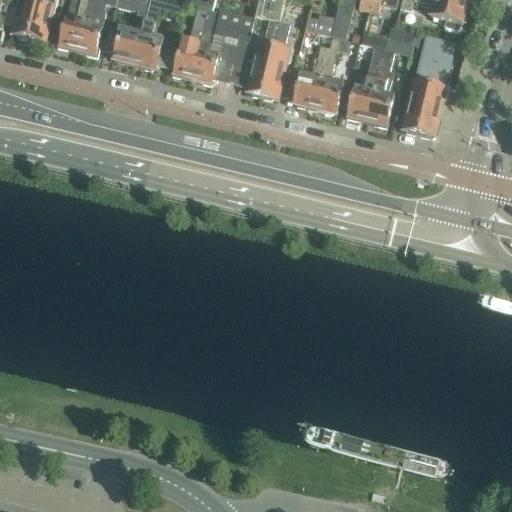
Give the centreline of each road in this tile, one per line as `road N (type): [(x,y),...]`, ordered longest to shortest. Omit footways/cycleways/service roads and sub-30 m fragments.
road 1 (residential): [(479,184),(0,69)]
road 2 (secondary): [(471,223),(0,107)]
road 3 (secondary): [(0,145),(464,257)]
road 4 (secondary): [(213,511),(156,476),(0,438)]
road 5 (tertiary): [(479,184),(511,40)]
